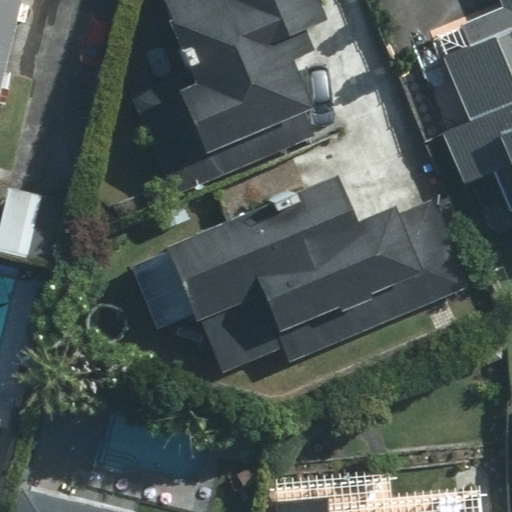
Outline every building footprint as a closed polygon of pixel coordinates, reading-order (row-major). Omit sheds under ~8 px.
[(0,0),(0,53),(11,0),(0,0)] [(310,20),(302,0),(152,0),(183,75),(125,98),(166,198),(307,141),(266,38),(310,20)] [(511,0),(493,0),(496,5),(438,28),(473,117),(436,132),(456,183),(493,169),(511,215),(511,0)] [(423,199),(376,220),(370,208),(339,222),(317,175),(150,251),(183,324),(192,321),(216,373),(276,346),(287,369),(464,288),(423,199)] [(90,511),(16,493),(11,511),(90,511)]
